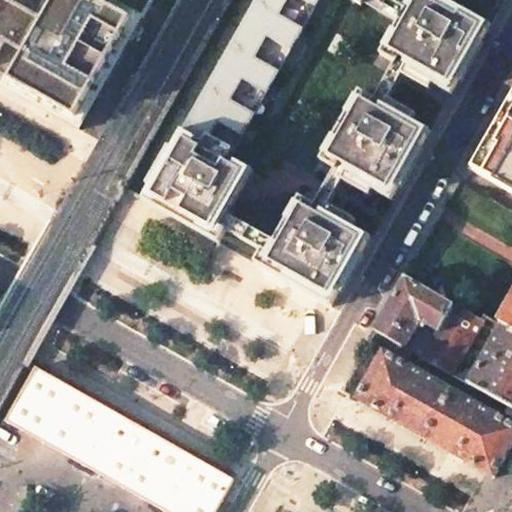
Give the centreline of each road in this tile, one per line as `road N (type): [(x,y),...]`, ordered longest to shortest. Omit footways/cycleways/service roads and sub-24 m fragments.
road 1 (residential): [(280,430),(511,30)]
road 2 (residential): [(0,272),(280,430)]
road 3 (residential): [(280,430),(426,511)]
